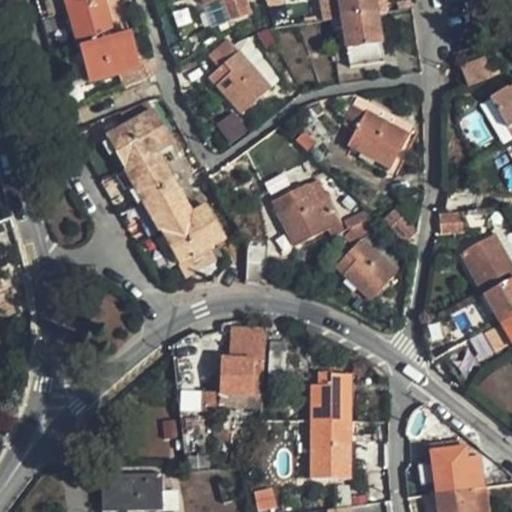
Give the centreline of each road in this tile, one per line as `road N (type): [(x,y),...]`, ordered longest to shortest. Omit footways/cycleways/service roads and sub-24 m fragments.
road 1 (residential): [(142,0),(165,85),(207,160),(224,157),(313,94),(432,76)]
road 2 (residential): [(405,363),(432,193),(432,76)]
road 3 (residential): [(114,250),(59,125),(21,0)]
road 4 (residential): [(164,322),(199,306),(255,299),(310,310),(405,363)]
road 5 (residential): [(0,121),(42,269)]
road 6 (residential): [(405,363),(397,427),(401,511)]
road 7 (residential): [(405,363),(511,451)]
